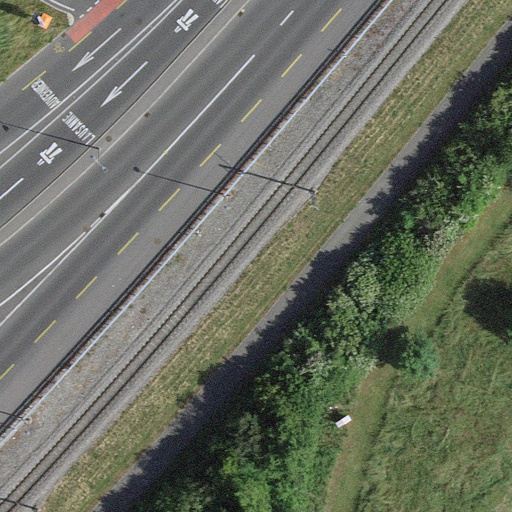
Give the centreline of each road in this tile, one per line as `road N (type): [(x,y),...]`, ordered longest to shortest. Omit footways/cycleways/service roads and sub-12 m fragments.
road 1 (primary): [(0,358),(252,54)]
road 2 (primary): [(0,276),(159,144),(252,54)]
road 3 (motorway): [(87,85),(0,191)]
road 4 (primary): [(177,0),(87,85)]
